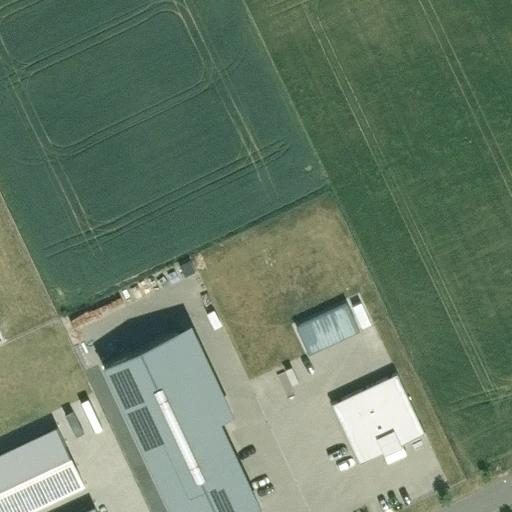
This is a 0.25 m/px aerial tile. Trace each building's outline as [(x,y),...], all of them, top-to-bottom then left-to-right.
[(298,325),(310,353),(373,325),(360,297),(298,325)] [(206,321),(116,363),(186,511),(264,511),(276,507),(234,418),(249,411),(206,321)] [(406,372),(334,403),(362,467),(434,436),(406,372)] [(64,424),(0,454),(0,511),(34,511),(92,485),(64,424)] [(103,511),(99,503),(80,511),(103,511)]
